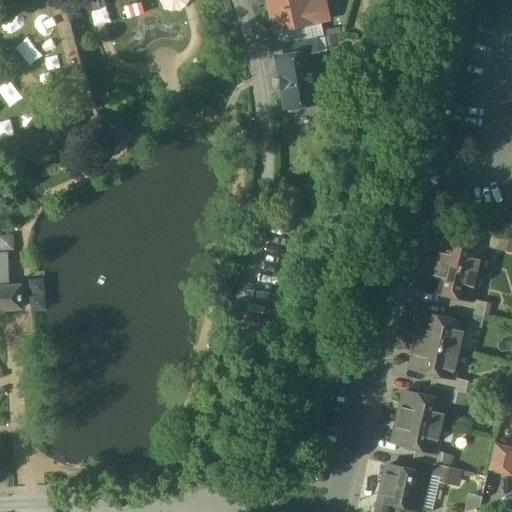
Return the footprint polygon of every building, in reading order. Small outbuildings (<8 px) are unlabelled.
[(267,0),(268,3),(269,3),(271,10),(270,10),(275,31),(287,28),(287,29),(315,23),(309,0),(267,0)] [(316,37),(282,43),(284,56),(307,53),(307,54),(318,52),(316,37)] [(284,56),(277,58),(285,107),(286,107),(290,111),(298,110),(299,105),(315,102),(307,54),(307,53),(284,56)] [(97,136),(84,139),(85,142),(89,144),(93,146),(98,147),(102,148),(104,148),(107,146),(111,143),(112,141),(114,136),(114,132),(113,128),(111,124),(107,121),(104,119),(99,118),(95,118),(93,119),(95,127),(97,136)] [(502,238),(467,230),(464,242),(483,247),(483,248),(499,251),(502,238)] [(464,242),(440,237),(434,264),(477,274),(483,248),(483,247),(464,242)] [(477,274),(434,264),(427,291),(451,297),(470,301),(471,300),(477,274)] [(7,287),(0,286),(0,309),(21,308),(20,286),(7,287)] [(470,301),(451,297),(449,308),(484,316),(487,303),(471,300),(470,301)] [(484,316),(449,308),(446,321),(466,326),(465,327),(482,330),(485,316),(484,316)] [(446,321),(422,315),(416,342),(460,352),(465,327),(466,326),(446,321)] [(460,352),(416,342),(409,369),(433,375),(453,380),(454,379),(460,352)] [(453,380),(433,375),(430,385),(457,392),(466,394),(469,381),(454,379),(453,380)] [(457,392),(430,385),(427,397),(446,402),(446,403),(454,404),(457,392)] [(427,397),(404,392),(398,417),(440,427),(446,403),(446,402),(427,397)] [(440,427),(398,417),(392,443),(415,448),(434,453),(434,451),(440,427)] [(511,447),(495,444),(489,471),(511,476),(511,447)] [(434,453),(415,448),(413,459),(440,465),(443,452),(434,451),(434,453)] [(440,465),(413,459),(410,472),(427,477),(440,479),(444,480),(447,467),(440,465)] [(410,472),(387,467),(379,502),(419,511),(427,477),(410,472)] [(427,477),(419,511),(422,511),(432,511),(440,479),(427,477)]
